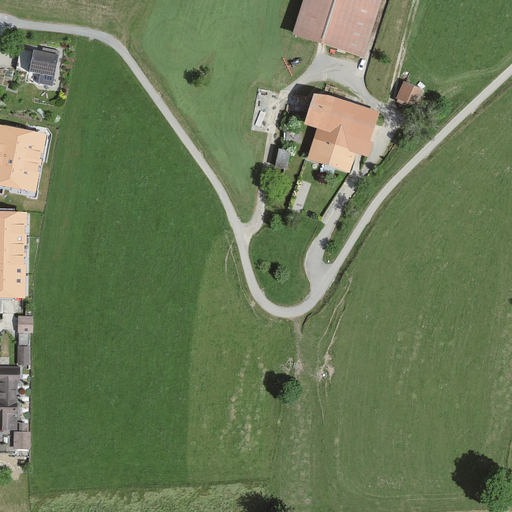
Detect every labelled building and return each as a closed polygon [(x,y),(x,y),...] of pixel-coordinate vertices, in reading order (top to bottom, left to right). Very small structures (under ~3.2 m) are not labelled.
[(383,0),(308,0),(296,41),(364,63),(383,0)] [(64,54),(31,44),(22,76),(56,85),(64,54)] [(405,78),(398,97),(417,105),(425,87),(405,78)] [(381,119),(319,100),(309,133),(321,136),(312,164),(352,176),(357,157),(368,161),(381,119)] [(44,136),(0,127),(0,183),(34,189),(44,136)] [(280,147),(276,165),(288,168),(292,150),(280,147)] [(0,297),(41,298),(43,217),(0,216),(0,297)] [(30,332),(34,332),(34,314),(19,314),(18,363),(29,363),(30,332)] [(20,434),(21,384),(0,383),(0,411),(5,411),(4,436),(13,436),(12,453),(30,454),(31,434),(20,434)]
